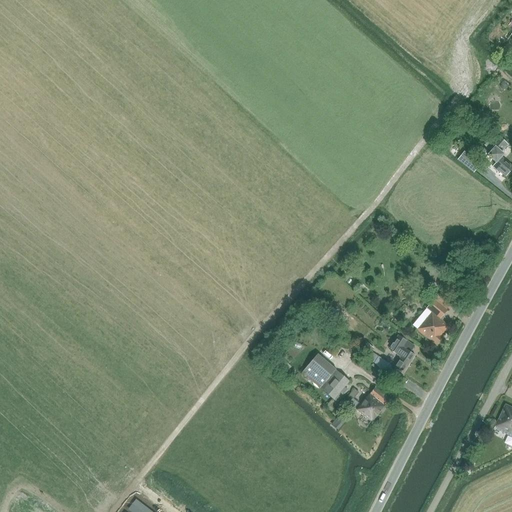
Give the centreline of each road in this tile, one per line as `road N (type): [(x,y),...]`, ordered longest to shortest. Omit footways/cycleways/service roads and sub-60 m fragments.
road 1 (tertiary): [(375,511),(511,253)]
road 2 (unclassified): [(430,511),(511,363)]
